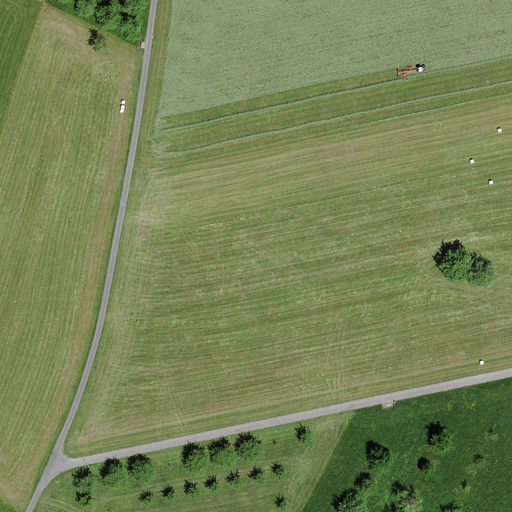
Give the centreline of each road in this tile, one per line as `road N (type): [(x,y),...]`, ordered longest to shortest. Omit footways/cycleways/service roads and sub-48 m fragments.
road 1 (unclassified): [(153,0),(97,339),(31,511)]
road 2 (track): [(511,374),(51,469)]
road 3 (track): [(33,0),(147,53)]
